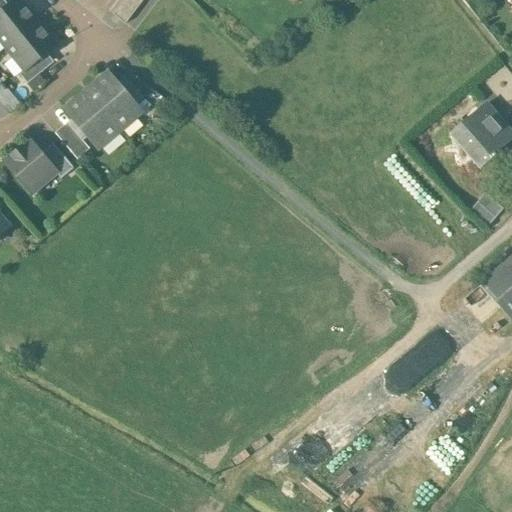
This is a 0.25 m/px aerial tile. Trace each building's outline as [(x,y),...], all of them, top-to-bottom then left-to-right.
[(3,0),(0,0),(0,14),(9,7),(3,0)] [(17,0),(9,7),(0,14),(0,40),(6,48),(37,23),(18,0),(17,0)] [(124,0),(113,15),(125,25),(143,0),(124,0)] [(37,23),(6,48),(24,71),(25,71),(46,54),(56,46),(37,23)] [(46,54),(25,71),(24,71),(19,74),(27,84),(54,63),(46,54)] [(140,112),(109,75),(88,93),(119,130),(140,112)] [(119,130),(88,93),(66,111),(97,148),(119,130)] [(511,135),(485,105),(455,131),(485,166),(496,156),(495,154),(511,139),(511,135)] [(41,154),(30,142),(22,148),(21,148),(20,149),(20,150),(14,155),(14,154),(12,155),(13,156),(5,163),(31,193),(55,173),(56,172),(41,154)] [(74,169),(53,144),(41,154),(56,172),(55,173),(61,179),(74,169)] [(503,209),(485,194),(470,212),(488,227),(503,209)] [(511,320),(511,257),(480,285),(511,322),(511,320)]
